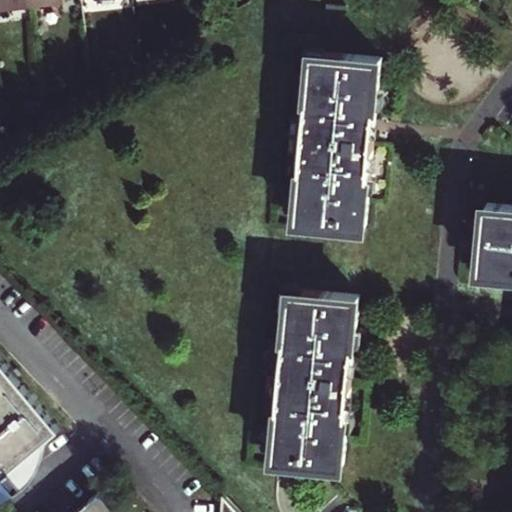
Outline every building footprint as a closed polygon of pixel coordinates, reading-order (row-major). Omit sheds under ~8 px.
[(0,0),(0,10),(35,6),(34,0),(0,0)] [(388,47),(319,41),(314,94),(307,93),(301,156),(309,157),(304,210),(372,216),(380,123),(372,122),(374,105),(382,106),(388,47)] [(382,106),(374,105),(372,122),(380,123),(382,106)] [(511,203),(492,201),(486,269),(511,271),(511,203)] [(365,285),(298,279),(292,332),(285,331),(279,394),(287,395),(282,447),(350,454),(359,361),(351,360),(353,343),(360,343),(365,285)] [(353,343),(351,360),(359,361),(360,343),(353,343)] [(0,359),(0,479),(61,429),(0,359)] [(126,511),(104,486),(74,511),(126,511)] [(240,511),(226,497),(224,511),(240,511)]
